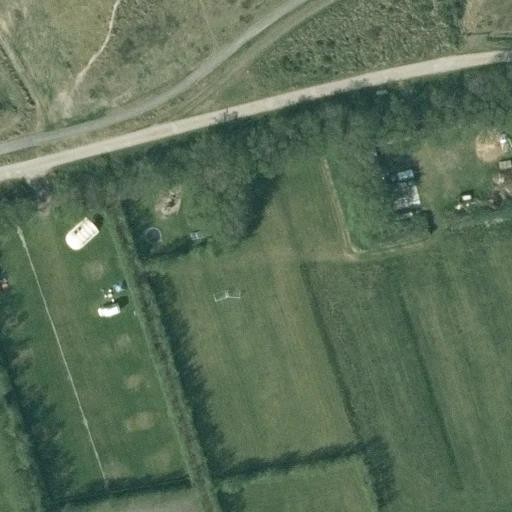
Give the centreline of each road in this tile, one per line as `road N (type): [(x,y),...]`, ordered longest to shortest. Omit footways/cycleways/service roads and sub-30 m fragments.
road 1 (track): [(0,174),(389,72),(511,55)]
road 2 (track): [(322,0),(151,133)]
